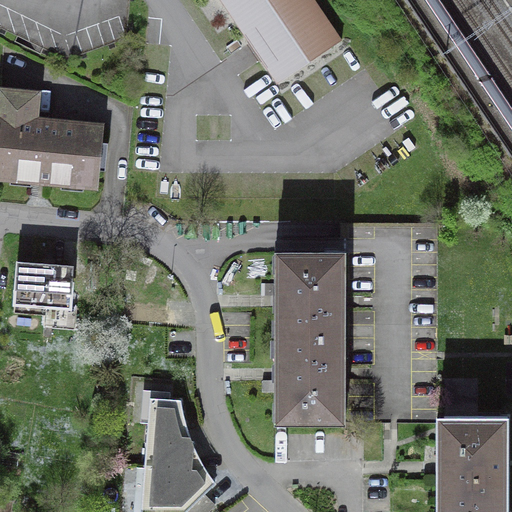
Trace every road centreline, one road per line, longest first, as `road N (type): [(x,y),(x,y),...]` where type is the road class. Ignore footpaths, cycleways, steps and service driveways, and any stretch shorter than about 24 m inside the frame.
road 1 (residential): [(288,511),(246,474),(219,424),(207,307),(185,262),(129,234),(0,219)]
road 2 (unknown): [(157,0),(245,138),(287,141),(350,106)]
